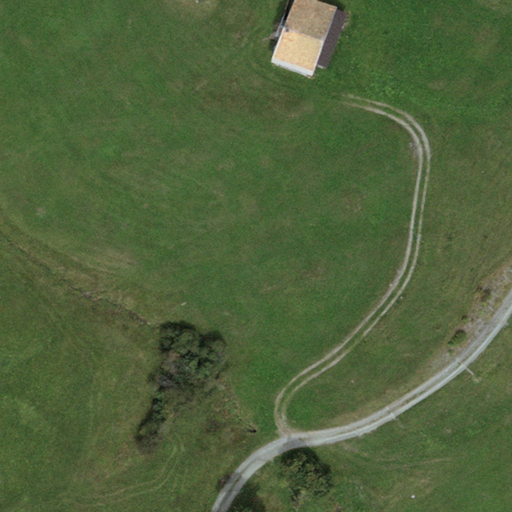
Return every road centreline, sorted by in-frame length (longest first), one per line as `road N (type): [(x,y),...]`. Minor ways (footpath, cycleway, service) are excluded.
road 1 (track): [(329,95),(408,121),(420,143),(423,178),(404,277),(336,356),(289,387),(279,420),(288,441)]
road 2 (track): [(511,303),(450,372),(371,423),(261,455),(217,511)]
